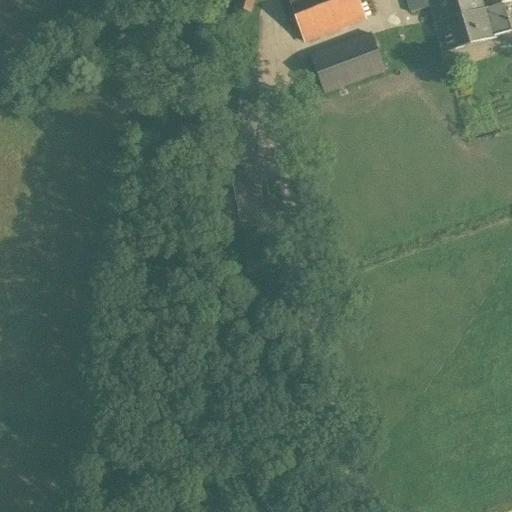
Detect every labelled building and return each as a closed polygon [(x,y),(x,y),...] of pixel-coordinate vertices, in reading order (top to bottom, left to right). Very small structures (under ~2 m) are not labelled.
[(233,0),(231,7),(250,14),(255,0),(233,0)] [(366,21),(358,0),(287,0),(304,45),(366,21)] [(511,0),(405,0),(409,13),(411,12),(430,7),(443,52),(494,37),(494,35),(510,31),(502,5),(511,1),(511,0)] [(370,34),(309,57),(323,95),(384,72),(370,34)] [(224,162),(256,162),(258,55),(225,54),(224,162)]
